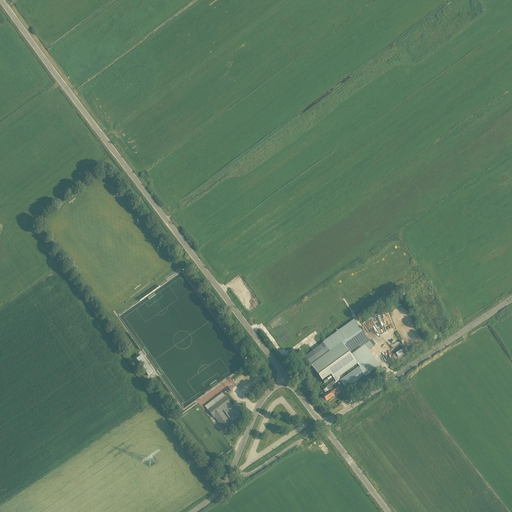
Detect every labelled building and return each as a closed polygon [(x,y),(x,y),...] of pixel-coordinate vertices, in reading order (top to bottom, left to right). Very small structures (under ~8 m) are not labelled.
[(373,316),(378,335),(393,330),(387,312),(373,316)] [(380,366),(369,351),(374,348),(354,320),(322,343),(323,344),(304,357),(310,365),(329,352),(311,366),(322,381),(330,374),(337,383),(340,381),(345,388),(364,375),(365,376),(380,366)] [(399,341),(390,348),(392,351),(402,345),(399,341)] [(142,354),(135,359),(146,377),(153,372),(142,354)] [(323,390),(326,393),(322,396),(326,401),(333,396),(333,397),(340,392),(335,385),(336,384),(331,379),(324,384),(325,385),(324,386),(325,388),(323,390)] [(198,399),(203,406),(215,397),(213,395),(214,394),(211,390),(198,399)] [(209,408),(207,410),(213,418),(214,417),(225,431),(232,425),(221,411),(223,410),(230,420),(240,412),(234,404),(231,407),(224,397),(209,408)]
